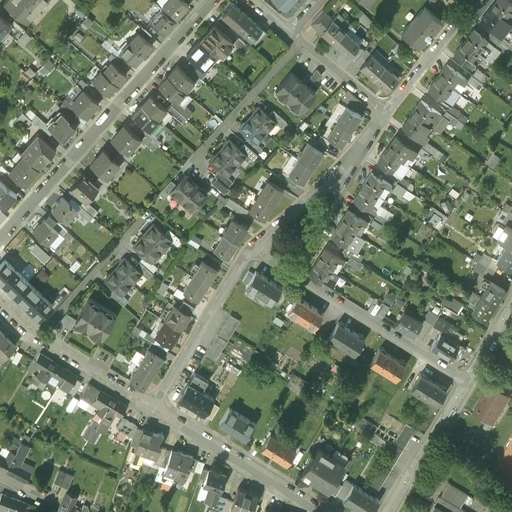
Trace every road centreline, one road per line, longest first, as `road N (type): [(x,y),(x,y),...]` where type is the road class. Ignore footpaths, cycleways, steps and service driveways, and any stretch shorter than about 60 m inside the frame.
road 1 (residential): [(0,239),(213,0)]
road 2 (residential): [(253,247),(467,381)]
road 3 (residential): [(320,511),(151,408)]
road 4 (residential): [(151,408),(253,247)]
road 5 (residential): [(253,247),(388,114)]
road 6 (residential): [(38,336),(148,213)]
road 7 (residential): [(301,41),(197,165)]
road 8 (residential): [(389,511),(467,381)]
road 9 (residential): [(388,114),(476,0)]
road 10 (residential): [(151,408),(38,336)]
